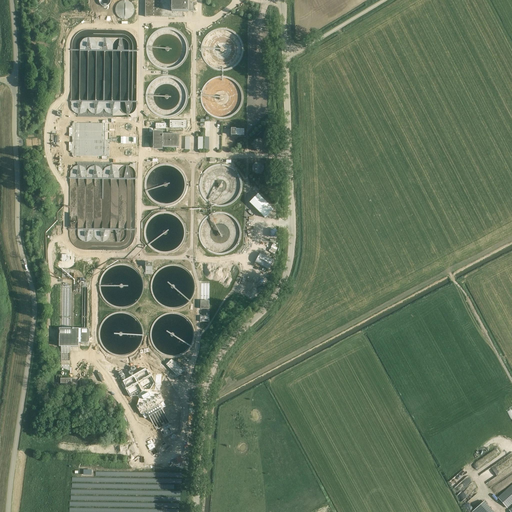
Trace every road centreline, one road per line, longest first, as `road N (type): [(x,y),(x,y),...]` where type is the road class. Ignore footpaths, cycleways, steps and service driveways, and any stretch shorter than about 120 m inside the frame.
road 1 (unclassified): [(8,511),(33,321),(17,225),(12,0)]
road 2 (unclassified): [(194,511),(209,376),(282,285),(290,261),(285,54)]
